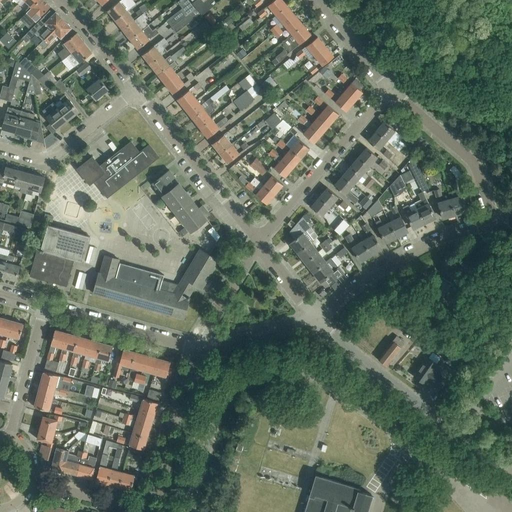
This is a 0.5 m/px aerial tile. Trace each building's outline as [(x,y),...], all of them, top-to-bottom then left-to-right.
[(43,13),(50,6),(44,0),(38,0),(32,7),(31,6),(26,11),(36,21),(43,13)] [(136,4),(132,0),(120,0),(108,10),(115,20),(127,11),(136,4)] [(201,14),(216,2),(213,0),(205,0),(203,2),(201,0),(195,0),(192,3),(201,14)] [(287,5),(282,0),(274,0),(268,5),(276,15),(287,5)] [(144,4),(139,8),(140,9),(143,14),(144,13),(148,10),(144,4)] [(283,24),(294,15),(287,5),(276,15),(283,24)] [(261,18),(267,13),(263,9),(257,14),(261,18)] [(185,16),(181,10),(167,21),(171,27),(179,21),(185,16)] [(184,27),(197,17),(192,10),(185,16),(179,21),(184,27)] [(44,38),(63,19),(56,11),(47,20),(44,16),(31,29),(21,39),(26,43),(35,33),(37,31),(40,34),(44,38)] [(134,20),(127,11),(115,20),(123,29),(134,20)] [(143,14),(139,17),(134,20),(123,29),(130,39),(142,30),(148,25),(144,20),(147,17),(144,13),(143,14)] [(229,13),(220,22),(229,32),(235,27),(231,22),(235,19),(229,13)] [(215,22),(209,14),(205,17),(211,25),(215,22)] [(302,24),(294,15),(283,24),(291,33),(302,24)] [(242,31),(253,22),(249,18),(239,27),(242,31)] [(61,38),(72,27),(63,19),(44,38),(42,40),(43,41),(39,44),(44,49),(50,43),(58,35),(61,38)] [(276,37),(283,32),(277,24),(270,30),(276,37)] [(289,52),(311,34),(302,24),(291,33),(292,34),(282,43),(289,52)] [(138,49),(159,32),(155,28),(152,30),(148,25),(142,30),(130,39),(138,49)] [(72,53),(85,43),(75,31),(61,42),(64,46),(57,52),(62,59),(66,55),(71,51),(72,53)] [(4,36),(0,41),(8,49),(12,44),(16,41),(8,33),(4,36)] [(326,46),(318,37),(306,46),(314,56),(326,46)] [(167,42),(164,38),(142,55),(150,64),(161,55),(162,55),(167,51),(163,46),(167,42)] [(84,59),(92,52),(85,43),(72,53),(71,51),(66,55),(75,66),(84,59)] [(334,56),(326,46),(314,56),(322,66),(334,56)] [(178,57),(179,57),(187,51),(183,47),(171,56),(170,55),(165,59),(162,55),(161,55),(150,64),(157,74),(169,64),(173,61),(178,57)] [(242,48),(236,53),(241,58),(246,54),(242,48)] [(288,54),(285,50),(275,57),(277,58),(271,63),(274,67),(279,62),(288,54)] [(305,54),(301,50),(296,55),(299,59),(305,54)] [(330,62),(335,67),(344,60),(339,55),(330,62)] [(25,57),(19,63),(30,73),(36,67),(25,57)] [(10,58),(8,64),(14,66),(16,60),(10,58)] [(289,59),(283,64),(287,69),(295,62),(289,59)] [(173,61),(169,64),(157,74),(165,84),(177,74),(172,69),(177,65),(173,61)] [(82,75),(91,68),(87,62),(77,70),(82,75)] [(318,69),(314,65),(308,70),(312,74),(318,69)] [(36,67),(30,73),(31,74),(38,80),(39,79),(44,75),(36,67)] [(325,67),(320,72),(327,78),(332,73),(325,67)] [(53,80),(48,72),(44,75),(39,79),(47,89),(51,86),(49,83),(53,80)] [(42,92),(40,82),(38,80),(31,74),(35,93),(42,92)] [(184,84),(177,74),(165,84),(173,93),(184,84)] [(249,74),(245,78),(251,86),(256,83),(249,74)] [(338,78),(344,82),(347,79),(341,74),(338,78)] [(9,86),(5,100),(11,102),(16,85),(18,78),(12,76),(9,86)] [(270,76),(261,83),(268,92),(277,84),(270,76)] [(108,89),(100,78),(87,88),(96,99),(108,89)] [(60,79),(54,84),(62,93),(67,89),(60,79)] [(355,79),(352,82),(361,90),(364,86),(355,79)] [(354,102),(363,92),(361,90),(352,82),(343,93),(354,102)] [(0,98),(5,100),(9,86),(3,85),(0,94),(0,98)] [(205,101),(209,106),(213,102),(229,89),(226,85),(205,101)] [(328,89),(325,93),(330,98),(334,94),(328,89)] [(197,100),(189,90),(177,99),(185,109),(197,100)] [(234,101),(241,111),(252,102),(254,98),(247,90),(234,101)] [(346,111),(354,102),(343,93),(335,102),(346,111)] [(79,111),(72,104),(65,94),(59,98),(63,103),(57,108),(67,120),(79,111)] [(323,101),(317,96),(313,100),(319,106),(323,101)] [(204,109),(197,100),(185,109),(193,118),(204,109)] [(284,101),(277,108),(280,112),(288,105),(284,101)] [(211,118),(208,115),(213,111),(212,109),(216,106),(213,102),(209,106),(204,109),(193,118),(200,128),(211,118)] [(330,124),(339,114),(327,104),(319,114),(330,124)] [(315,110),(309,105),(305,110),(311,115),(315,110)] [(14,132),(21,110),(8,106),(5,119),(2,128),(14,132)] [(67,120),(57,108),(52,112),(48,107),(43,110),(51,121),(57,129),(67,120)] [(277,108),(274,110),(282,119),(285,117),(280,112),(277,108)] [(44,142),(41,121),(34,120),(35,113),(21,110),(14,132),(23,134),(22,136),(35,140),(35,139),(44,142)] [(275,126),(281,121),(274,112),(265,121),(272,129),(275,126)] [(330,124),(319,114),(311,123),(323,133),(330,124)] [(323,133),(311,123),(301,115),(298,119),(308,127),(303,133),(314,143),(323,133)] [(392,115),(388,119),(397,127),(401,123),(392,115)] [(208,137),(228,121),(225,117),(216,124),(211,118),(200,128),(208,137)] [(281,121),(275,126),(284,134),(288,130),(291,126),(283,120),(281,121)] [(387,140),(395,131),(384,121),(376,131),(387,140)] [(236,131),(233,127),(228,131),(232,135),(236,131)] [(379,150),(387,140),(376,131),(368,140),(379,150)] [(231,144),(224,134),(212,143),(220,153),(231,144)] [(405,139),(400,134),(396,139),(401,144),(405,139)] [(421,137),(416,143),(422,148),(427,142),(421,137)] [(301,158),(309,148),(298,138),(290,148),(301,158)] [(280,139),(276,144),(282,149),(286,144),(280,139)] [(107,197),(159,157),(149,145),(139,152),(131,142),(110,158),(109,157),(108,158),(109,159),(100,166),(92,157),(77,168),(90,184),(96,179),(99,184),(98,185),(107,197)] [(239,154),(231,144),(220,153),(227,163),(239,154)] [(369,167),(377,157),(367,147),(358,157),(369,167)] [(301,158),(290,148),(282,157),(282,158),(293,167),(301,158)] [(268,153),(274,158),(278,154),(272,149),(268,153)] [(392,155),(386,150),(383,154),(388,159),(392,155)] [(293,167),(282,158),(282,157),(278,154),(274,158),(278,162),(274,167),(277,170),(285,177),(293,167)] [(364,172),(369,167),(358,157),(350,167),(361,176),(364,172)] [(268,168),(256,158),(250,165),(262,175),(268,168)] [(408,163),(412,170),(416,179),(423,177),(416,159),(408,163)] [(381,161),(378,165),(384,170),(387,166),(381,161)] [(14,182),(18,170),(18,168),(14,167),(12,168),(6,167),(5,170),(2,184),(1,187),(6,188),(8,181),(14,182)] [(353,185),(361,176),(350,167),(342,176),(353,185)] [(25,193),(30,173),(18,170),(14,182),(22,185),(20,192),(25,193)] [(199,209),(169,170),(153,183),(190,231),(194,229),(204,221),(207,218),(205,216),(208,213),(203,206),(199,209)] [(402,174),(400,175),(403,180),(412,175),(409,170),(405,172),(402,174)] [(41,190),(44,177),(30,173),(25,193),(32,195),(34,188),(41,190)] [(275,194),(283,185),(272,175),(264,185),(275,194)] [(368,175),(365,179),(371,185),(375,181),(368,175)] [(389,186),(394,197),(401,194),(406,187),(403,180),(400,175),(389,186)] [(348,191),(353,185),(342,176),(334,185),(355,203),(358,200),(348,191)] [(371,185),(365,179),(362,183),(368,188),(371,185)] [(418,192),(426,189),(422,180),(415,182),(418,192)] [(254,187),(248,182),(245,186),(251,191),(254,187)] [(462,196),(460,190),(458,183),(453,185),(456,197),(462,196)] [(267,204),(275,194),(264,185),(256,194),(267,204)] [(330,206),(338,196),(327,187),(319,197),(330,206)] [(431,209),(422,191),(417,194),(420,198),(414,201),(417,208),(424,223),(436,218),(431,209)] [(365,196),(359,203),(366,209),(372,202),(371,200),(367,197),(365,196)] [(467,211),(462,196),(456,197),(450,199),(455,215),(467,211)] [(321,215),(330,206),(319,197),(311,207),(321,215)] [(383,210),(378,199),(367,211),(372,216),(383,210)] [(455,215),(450,199),(438,203),(443,218),(455,215)] [(345,210),(348,205),(343,201),(339,205),(345,210)] [(398,211),(395,205),(390,207),(393,214),(398,211)] [(424,223),(417,208),(411,212),(408,206),(403,209),(409,220),(413,229),(424,223)] [(308,212),(303,216),(306,221),(313,216),(308,212)] [(7,213),(5,220),(14,222),(15,216),(7,213)] [(46,214),(44,222),(51,224),(53,217),(46,214)] [(295,239),(290,243),(298,252),(310,242),(311,243),(314,240),(306,231),(311,227),(306,221),(303,216),(289,232),(295,239)] [(335,221),(330,216),(326,220),(332,225),(335,221)] [(30,227),(32,220),(20,217),(18,224),(30,227)] [(408,231),(403,222),(401,217),(389,222),(396,237),(408,231)] [(349,224),(343,219),(333,229),(340,235),(349,224)] [(396,237),(389,222),(383,225),(380,220),(375,222),(381,233),(385,242),(396,237)] [(204,221),(194,229),(197,233),(207,224),(204,221)] [(14,233),(16,226),(3,222),(1,230),(14,233)] [(376,239),(366,223),(361,226),(368,237),(362,241),(371,255),(382,248),(376,239)] [(83,261),(90,236),(48,225),(41,249),(38,248),(36,256),(41,258),(36,276),(31,275),(30,276),(49,281),(48,284),(52,285),(53,282),(66,286),(74,258),(83,261)] [(28,237),(30,230),(16,226),(14,233),(28,237)] [(213,227),(208,231),(217,242),(220,237),(221,236),(213,227)] [(185,228),(179,233),(182,237),(188,232),(185,228)] [(350,233),(345,236),(349,243),(353,240),(350,233)] [(322,249),(329,244),(326,240),(319,245),(322,249)] [(371,255),(362,241),(352,247),(355,253),(361,261),(371,255)] [(305,262),(318,252),(311,243),(310,242),(298,252),(305,262)] [(326,262),(322,257),(326,254),(325,253),(332,248),(329,244),(322,249),(318,252),(305,262),(313,272),(326,262)] [(179,284),(169,282),(163,280),(164,275),(118,262),(119,259),(105,255),(100,273),(99,273),(93,293),(184,318),(189,298),(189,296),(188,295),(195,284),(202,288),(218,260),(200,249),(179,284)] [(16,280),(20,266),(12,264),(14,256),(8,255),(8,256),(7,256),(6,262),(2,276),(16,280)] [(339,267),(336,264),(331,257),(326,262),(313,272),(321,282),(325,278),(330,284),(343,273),(339,267)] [(79,272),(75,287),(82,289),(85,273),(79,272)] [(437,276),(423,296),(432,302),(436,305),(450,285),(443,280),(437,276)] [(336,281),(331,285),(335,290),(340,286),(336,281)] [(0,333),(8,335),(12,321),(0,317),(0,318),(0,333)] [(19,338),(23,324),(12,321),(8,335),(19,338)] [(62,347),(66,333),(55,330),(51,344),(45,368),(56,371),(59,361),(52,360),(56,345),(62,347)] [(74,350),(78,336),(66,333),(62,347),(59,360),(60,360),(57,371),(64,373),(67,362),(65,361),(68,349),(74,350)] [(75,365),(79,352),(85,354),(89,339),(78,336),(74,350),(74,351),(70,364),(75,365)] [(393,358),(405,343),(399,338),(399,339),(395,337),(384,351),(378,359),(387,366),(393,358)] [(97,357),(101,342),(89,339),(85,354),(97,357)] [(109,361),(113,346),(101,342),(97,357),(94,370),(98,371),(102,359),(109,361)] [(13,360),(15,353),(17,346),(12,344),(10,352),(3,350),(1,357),(13,360)] [(131,367),(135,352),(124,349),(121,358),(120,363),(117,362),(114,375),(119,377),(120,370),(122,368),(128,370),(131,367)] [(143,370),(147,355),(135,352),(131,367),(143,370)] [(427,357),(413,376),(424,384),(427,379),(436,385),(445,372),(437,365),(438,364),(437,363),(441,358),(433,352),(428,358),(427,357)] [(461,353),(456,359),(463,364),(467,358),(461,353)] [(154,373),(159,358),(147,355),(143,370),(154,373)] [(166,376),(170,362),(159,358),(154,373),(166,376)] [(0,372),(10,375),(13,364),(0,360),(0,372)] [(64,377),(58,375),(44,371),(40,383),(55,387),(60,389),(62,381),(64,377)] [(0,386),(6,388),(10,375),(0,372),(0,386)] [(134,382),(144,384),(146,376),(136,373),(134,382)] [(110,380),(108,386),(116,389),(118,382),(110,380)] [(60,389),(55,387),(40,383),(37,396),(52,399),(54,393),(67,396),(68,390),(60,389)] [(159,400),(161,392),(150,389),(147,397),(159,400)] [(154,414),(158,403),(131,394),(129,400),(143,404),(141,410),(154,414)] [(34,407),(49,410),(52,399),(37,396),(34,407)] [(151,426),(154,414),(141,410),(139,416),(125,412),(124,417),(131,420),(136,421),(151,426)] [(43,416),(40,428),(55,432),(58,420),(61,421),(62,417),(55,415),(54,419),(53,418),(43,416)] [(147,437),(151,426),(136,421),(133,433),(147,437)] [(80,422),(78,428),(85,431),(87,424),(80,422)] [(40,428),(37,439),(48,442),(47,446),(52,447),(54,448),(56,443),(52,442),(55,432),(40,428)] [(78,432),(74,436),(79,441),(80,440),(86,434),(78,432)] [(144,449),(147,437),(133,433),(129,445),(144,449)] [(88,435),(86,442),(93,444),(95,437),(88,435)] [(242,451),(245,440),(239,439),(236,450),(242,451)] [(42,444),(39,455),(43,455),(42,458),(49,460),(51,454),(55,455),(51,469),(63,472),(63,471),(66,460),(68,454),(69,450),(63,448),(63,446),(56,444),(55,448),(54,448),(52,447),(47,446),(45,445),(42,444)] [(111,469),(108,484),(119,487),(123,472),(117,471),(119,465),(118,465),(122,450),(117,448),(111,469)] [(140,459),(142,451),(130,448),(127,455),(140,459)] [(66,460),(63,471),(77,474),(83,451),(79,450),(77,457),(68,454),(66,460)] [(83,451),(77,474),(91,478),(94,468),(97,457),(89,455),(88,459),(86,459),(88,452),(83,451)] [(98,471),(96,481),(108,484),(111,469),(106,467),(107,462),(106,462),(108,455),(107,454),(103,453),(98,471)] [(413,488),(422,484),(417,471),(408,474),(413,488)] [(123,472),(119,487),(131,490),(135,475),(125,473),(123,472)] [(366,511),(372,494),(359,490),(359,488),(316,475),(310,495),(311,495),(305,511),(366,511)]
